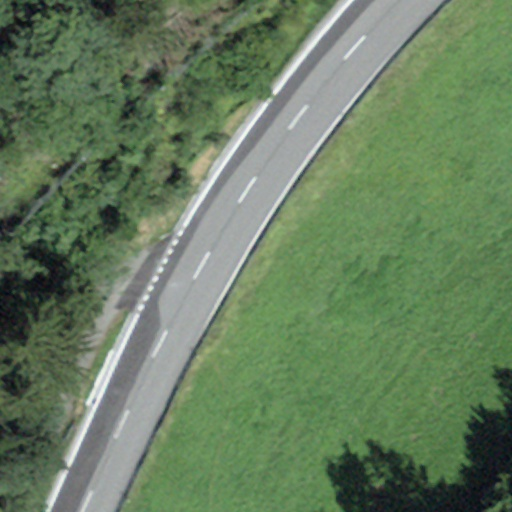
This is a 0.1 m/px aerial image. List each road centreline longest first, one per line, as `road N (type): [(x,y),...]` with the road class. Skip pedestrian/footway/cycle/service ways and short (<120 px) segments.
road 1 (secondary): [(398,0),(258,172),(153,357),(82,511)]
road 2 (track): [(9,511),(114,286),(130,273),(204,261)]
